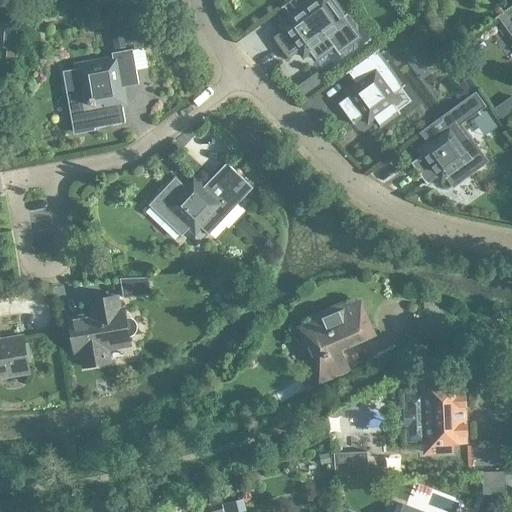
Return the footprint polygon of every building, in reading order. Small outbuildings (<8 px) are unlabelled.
[(287,29),(274,39),(290,59),(299,52),(303,58),(310,53),(316,61),(348,37),(337,22),(340,20),(325,0),(292,0),(281,9),(289,19),(283,24),(287,29)] [(511,6),(495,19),(511,43),(511,6)] [(130,26),(113,26),(113,47),(131,47),(130,26)] [(71,115),(72,115),(75,133),(93,130),(94,132),(95,132),(95,130),(125,124),(120,89),(139,86),(133,50),(112,54),(113,63),(63,72),(71,115)] [(374,119),(380,127),(412,103),(402,89),(405,87),(378,50),(346,74),(354,84),(348,89),(352,95),(339,105),(355,125),(364,119),(368,124),(374,119)] [(448,180),(453,187),(486,163),(476,149),(478,147),(462,124),(485,107),(475,94),(419,134),(427,145),(421,149),(425,155),(412,164),(427,185),(437,178),(442,184),(448,180)] [(504,115),(511,110),(511,95),(497,105),(504,115)] [(485,131),(497,125),(489,108),(477,114),(485,131)] [(209,236),(254,189),(227,164),(204,188),(195,179),(186,189),(175,179),(149,206),(182,237),(184,235),(196,246),(207,234),(209,236)] [(121,280),(124,299),(150,295),(148,279),(121,280)] [(74,355),(82,354),(84,369),(108,365),(106,350),(130,346),(129,338),(134,336),(136,332),(137,327),(135,323),(131,320),(126,319),(124,312),(118,313),(116,298),(92,302),(94,317),(69,321),(74,355)] [(347,371),(338,349),(373,334),(359,301),(343,308),(341,303),(313,315),(315,320),(298,328),(322,382),(347,371)] [(0,377),(29,373),(23,339),(0,342),(0,377)] [(454,354),(454,367),(473,366),(472,354),(454,354)] [(463,419),(463,410),(461,410),(460,390),(446,390),(446,380),(421,382),(422,393),(407,394),(409,440),(424,439),(424,452),(449,451),(448,441),(463,440),(462,420),(463,419)] [(223,508),(224,511),(244,511),(241,498),(222,503),(223,508)]
